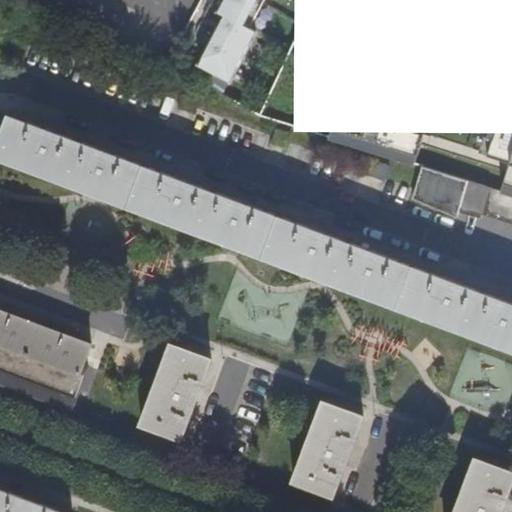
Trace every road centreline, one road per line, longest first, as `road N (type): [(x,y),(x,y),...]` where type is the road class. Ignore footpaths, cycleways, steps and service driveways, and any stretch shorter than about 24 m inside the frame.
road 1 (residential): [(0,86),(511,266)]
road 2 (residential): [(190,497),(0,427)]
road 3 (residential): [(240,360),(190,497)]
